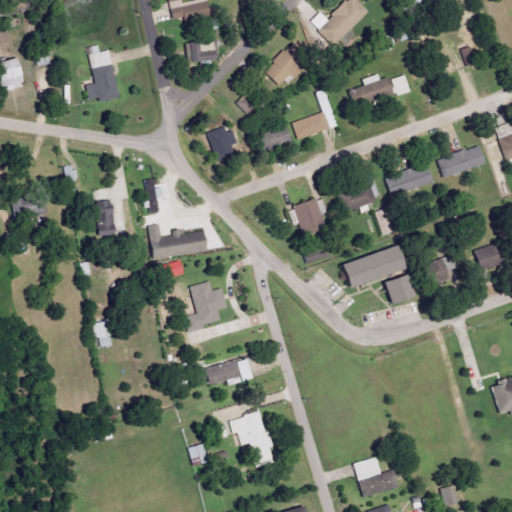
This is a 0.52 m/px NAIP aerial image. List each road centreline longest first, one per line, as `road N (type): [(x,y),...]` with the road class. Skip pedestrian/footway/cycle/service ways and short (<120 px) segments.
road 1 (residential): [(329,511),(252,233),(162,152)]
road 2 (residential): [(218,199),(508,96)]
road 3 (residential): [(252,233),(358,332),(397,330),(511,291)]
road 4 (residential): [(170,119),(293,0)]
road 5 (residential): [(162,152),(0,122)]
road 6 (residential): [(162,152),(170,119),(139,0)]
